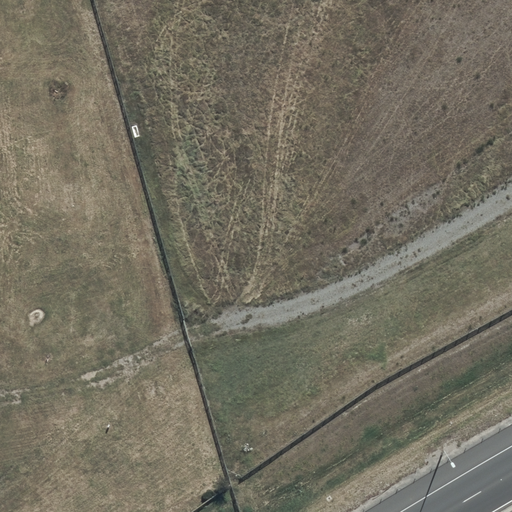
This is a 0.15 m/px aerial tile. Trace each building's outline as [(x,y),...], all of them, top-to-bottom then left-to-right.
[(69,156),(73,172),(111,163),(107,146),(69,156)] [(87,321),(75,282),(58,287),(70,326),(87,321)] [(18,301),(29,338),(27,338),(58,443),(76,438),(75,433),(111,422),(102,391),(111,388),(109,382),(118,379),(113,362),(103,365),(103,363),(95,365),(91,350),(64,358),(56,330),(45,333),(34,296),(18,301)] [(0,372),(24,366),(19,350),(0,355),(0,372)] [(170,383),(151,388),(162,427),(179,422),(175,408),(177,408),(170,383)]
